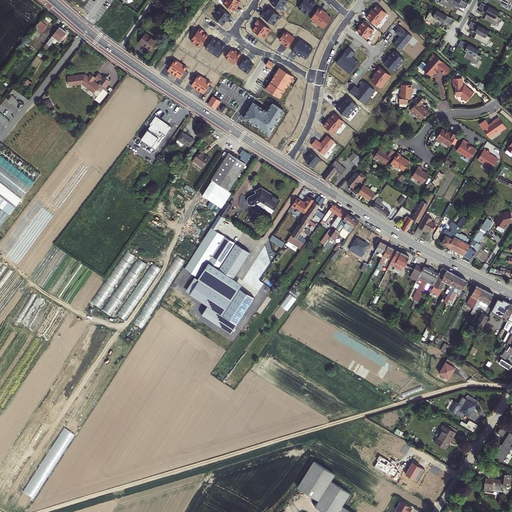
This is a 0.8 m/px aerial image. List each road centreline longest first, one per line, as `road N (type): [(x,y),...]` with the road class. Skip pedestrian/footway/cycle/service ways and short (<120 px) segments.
road 1 (track): [(44,511),(453,387),(511,387)]
road 2 (secondary): [(285,164),(140,70),(51,0)]
road 3 (secondary): [(511,294),(285,164)]
road 4 (residential): [(511,392),(435,511)]
road 5 (residential): [(255,0),(236,25),(237,37),(319,79)]
